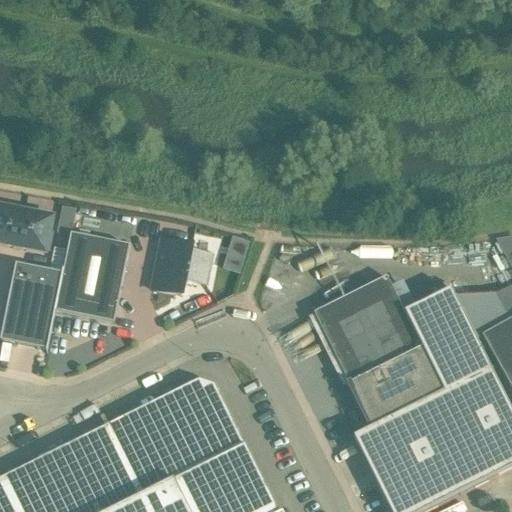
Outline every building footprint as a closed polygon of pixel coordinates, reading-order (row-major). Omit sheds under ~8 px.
[(0,244),(45,254),(51,220),(0,210),(0,244)] [(55,314),(114,326),(130,248),(71,236),(55,314)] [(239,276),(249,244),(233,239),(223,271),(239,276)] [(162,242),(152,292),(182,298),(185,282),(205,286),(210,258),(191,254),(192,248),(162,242)] [(16,267),(0,343),(47,352),(55,314),(63,276),(16,267)] [(387,279),(314,315),(350,387),(349,387),(357,403),(363,416),(371,431),(353,440),(389,511),(428,511),(511,470),(511,413),(476,342),(454,298),(451,292),(404,315),(387,279)] [(152,308),(123,316),(128,335),(157,327),(152,308)] [(511,322),(482,339),(511,391),(511,322)] [(197,385),(0,482),(0,511),(274,511),(214,390),(197,385)]
